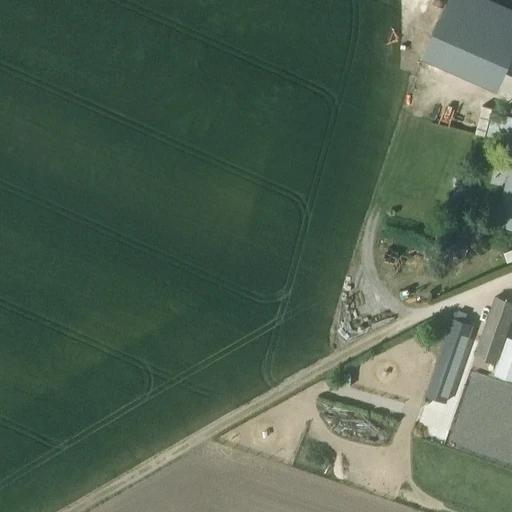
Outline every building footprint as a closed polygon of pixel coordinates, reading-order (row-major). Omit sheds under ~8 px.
[(505,72),(511,55),(511,9),(491,0),(447,0),(431,40),(505,72)] [(511,156),(495,226),(511,229),(511,156)] [(511,303),(494,297),(475,357),(496,363),(511,313),(511,303)] [(433,383),(424,381),(421,392),(441,399),(466,320),(446,314),(444,320),(452,322),(433,383)] [(380,387),(353,379),(348,398),(375,406),(380,387)]
